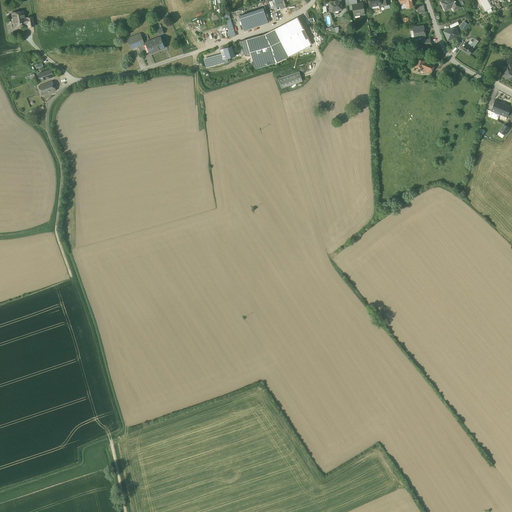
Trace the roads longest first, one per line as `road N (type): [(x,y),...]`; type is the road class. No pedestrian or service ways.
road 1 (track): [(237,36),(135,71),(75,80),(45,110),(61,164),(58,233),(75,283)]
road 2 (residential): [(511,94),(450,58),(426,0)]
